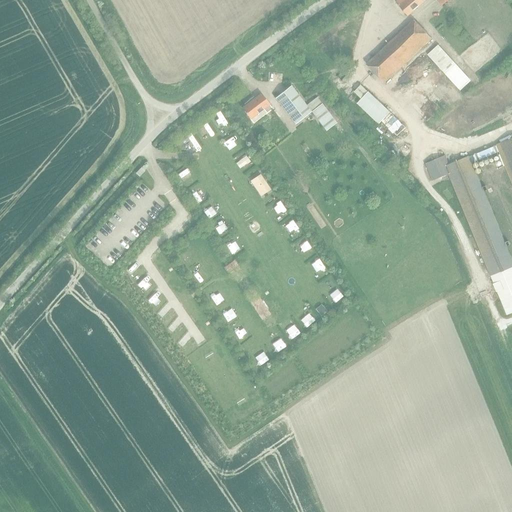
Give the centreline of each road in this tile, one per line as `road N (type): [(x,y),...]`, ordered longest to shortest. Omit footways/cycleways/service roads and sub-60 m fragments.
road 1 (unclassified): [(0,304),(145,143)]
road 2 (unclassified): [(181,109),(327,0)]
